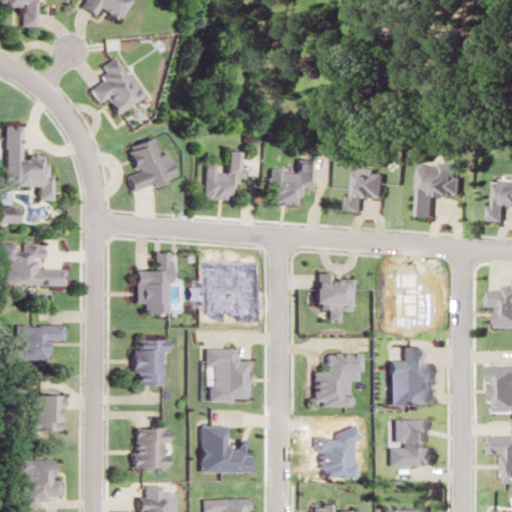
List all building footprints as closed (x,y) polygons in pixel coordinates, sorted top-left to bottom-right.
[(28,24),(28,0),(0,0),(0,3),(11,4),(11,24),(28,24)] [(75,0),(73,4),(88,14),(93,7),(112,19),(124,0),(75,0)] [(109,114),(137,95),(109,54),(94,65),(100,73),(82,86),(93,102),(98,98),(109,114)] [(0,185),(32,185),(32,198),(45,198),(45,161),(35,161),(35,154),(16,154),(15,124),(0,123),(0,185)] [(129,172),(119,175),(124,190),(170,175),(162,150),(153,153),(148,137),(120,146),(129,172)] [(198,196),(228,197),(228,179),(236,179),(236,150),(219,149),(218,171),(209,171),(210,163),(199,162),(198,196)] [(0,243),(0,283),(57,284),(57,267),(37,267),(37,244),(0,243)] [(161,311),(161,267),(128,267),(128,302),(137,302),(137,311),(161,311)] [(55,323),(10,323),(10,357),(41,357),(40,338),(55,338),(55,323)] [(124,371),(129,371),(129,382),(156,382),(156,338),(124,338),(124,371)] [(55,429),(55,393),(24,393),(24,429),(55,429)] [(159,467),(159,427),(125,426),(124,466),(159,467)] [(55,477),(44,478),(44,462),(16,462),(16,506),(31,506),(31,496),(55,496),(55,477)] [(153,511),(153,497),(128,497),(128,511),(153,511)]
